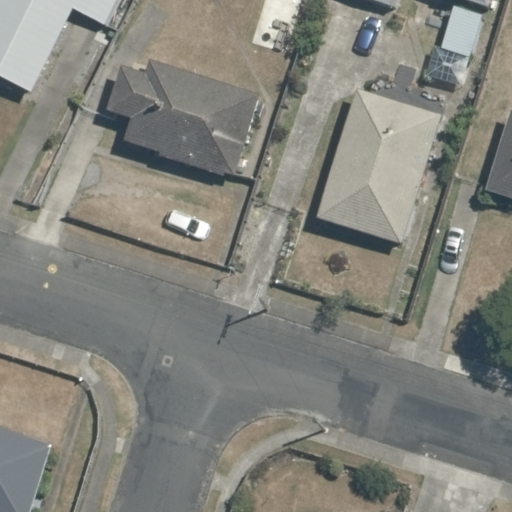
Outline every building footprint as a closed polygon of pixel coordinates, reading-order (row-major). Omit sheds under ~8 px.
[(130,0),(0,0),(0,80),(37,97),(75,12),(117,31),(130,0)] [(398,0),(361,0),(395,11),(398,0)] [(284,30),(247,17),(237,45),(274,59),(284,30)] [(270,97),(139,55),(119,118),(140,124),(133,150),(242,184),(270,97)] [(441,113),(360,93),(326,227),(406,247),(441,113)] [(511,127),(491,196),(511,202),(511,127)] [(0,511),(36,511),(55,450),(0,432),(0,511)]
